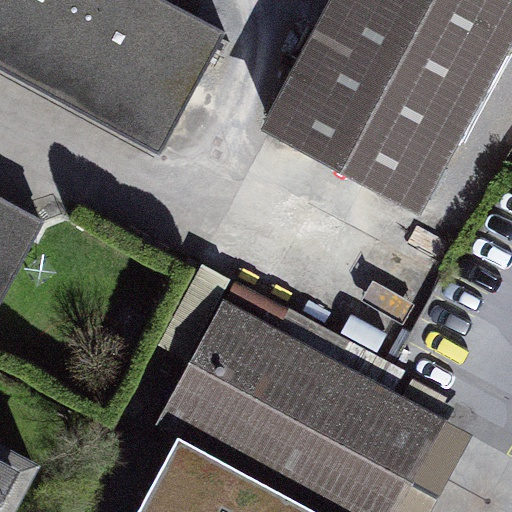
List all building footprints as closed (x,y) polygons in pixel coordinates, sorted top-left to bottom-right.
[(227,23),(183,0),(0,0),(0,59),(161,145),(227,23)] [(511,33),(511,0),(324,0),(261,117),(420,203),(511,33)] [(0,296),(45,213),(0,189),(0,296)] [(426,511),(473,427),(224,293),(156,419),(177,430),(132,511),(426,511)] [(0,511),(10,511),(42,452),(0,430),(0,511)]
